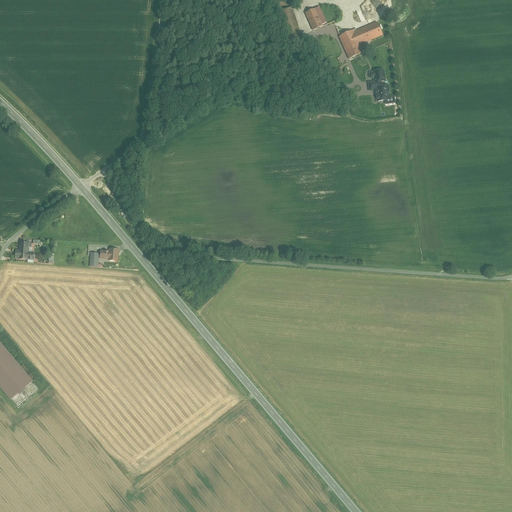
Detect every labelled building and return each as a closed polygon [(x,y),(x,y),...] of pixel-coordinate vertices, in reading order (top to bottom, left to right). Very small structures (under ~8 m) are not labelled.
[(304,38),(293,8),(278,14),(290,43),(304,38)] [(319,8),(307,13),(313,29),(325,24),(319,8)] [(356,31),(340,38),(350,60),(365,53),(362,46),(385,36),(378,21),(356,31)] [(375,82),(369,83),(370,91),(376,90),(378,102),(390,100),(388,86),(381,87),(381,82),(385,81),(384,73),(380,74),(380,71),(373,72),(374,73),(370,74),(370,79),(374,78),(375,82)] [(16,252),(16,258),(19,259),(34,260),(34,258),(35,258),(35,256),(34,255),(34,254),(28,253),(29,248),(30,248),(31,244),(20,243),(20,252),(16,252)] [(101,252),(101,259),(109,259),(109,261),(117,261),(118,250),(110,250),(109,252),(101,252)] [(98,268),(99,254),(91,253),(90,267),(98,268)] [(0,343),(0,386),(11,400),(32,382),(0,343)]
